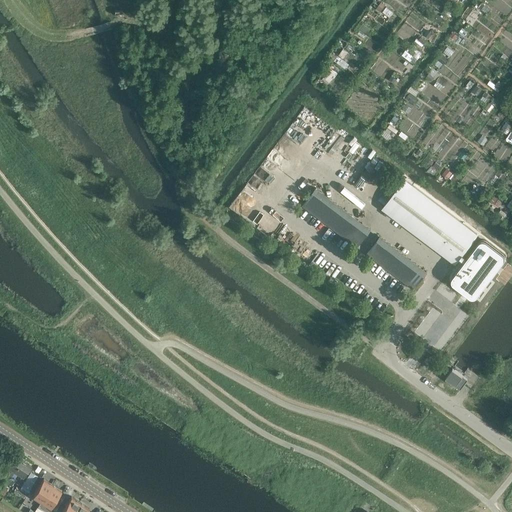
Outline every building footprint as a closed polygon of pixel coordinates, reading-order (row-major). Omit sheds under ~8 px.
[(390,16),(393,11),(386,6),(382,10),(390,16)] [(384,134),(391,138),(397,128),(389,124),(384,134)] [(253,178),(249,185),(260,191),(264,184),(253,178)] [(405,179),(383,208),(455,263),(459,258),(463,262),(454,274),(452,277),(452,279),(452,280),(452,282),(453,283),(470,296),(473,292),(477,295),(504,260),(505,258),(505,256),(505,255),(504,253),(486,239),(485,239),(483,239),(482,239),(480,240),(467,257),(462,253),(466,248),(468,250),(475,240),(473,238),(477,234),(405,179)] [(371,229),(316,188),(303,205),(349,240),(357,246),(371,229)] [(266,211),(260,221),(275,231),(276,231),(280,233),(283,228),(278,224),(278,225),(274,222),(277,218),(266,211)] [(427,271),(380,236),(367,253),(413,289),(427,271)] [(341,269),(320,253),(313,262),(333,278),(341,269)] [(468,380),(453,369),(453,368),(445,378),(461,389),(465,383),(468,380)] [(4,480),(8,483),(23,460),(14,454),(4,469),(7,470),(8,468),(12,471),(10,475),(8,474),(4,480)] [(32,466),(23,460),(8,483),(12,486),(17,479),(15,478),(18,474),(22,477),(20,479),(22,480),(32,466)] [(28,492),(38,476),(31,472),(21,487),(28,492)] [(41,501),(53,484),(44,478),(32,495),(41,501)] [(62,490),(53,484),(41,501),(38,507),(45,511),(54,511),(62,499),(57,496),(62,490)] [(73,511),(80,502),(71,496),(60,511),(73,511)] [(370,510),(375,504),(366,498),(361,506),(361,507),(368,511),(369,511),(370,511),(370,510)] [(86,511),(89,508),(80,502),(73,511),(86,511)]
